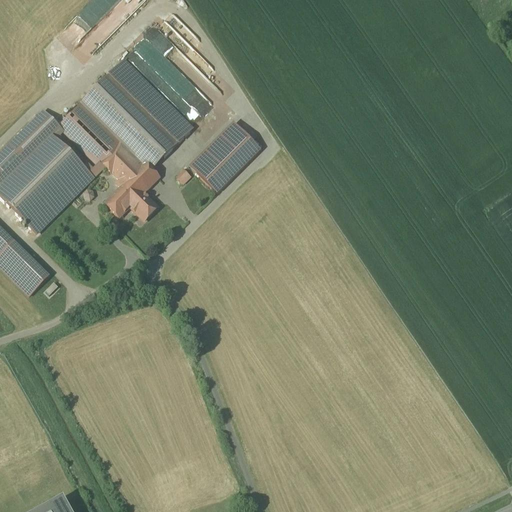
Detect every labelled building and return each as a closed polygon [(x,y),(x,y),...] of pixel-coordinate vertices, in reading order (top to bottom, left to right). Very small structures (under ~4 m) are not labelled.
[(140,203),(145,198),(160,182),(153,175),(194,134),(124,66),(61,131),(69,140),(97,167),(106,175),(116,186),(119,183),(140,203)] [(61,131),(44,115),(0,159),(0,203),(40,242),(106,175),(97,167),(89,175),(62,148),(69,140),(61,131)] [(264,157),(242,135),(199,177),(221,199),(264,157)] [(159,212),(145,198),(140,203),(119,183),(116,186),(123,192),(107,209),(121,222),(131,211),(145,226),(159,212)] [(0,265),(17,249),(0,230),(0,265)] [(81,511),(76,501),(53,511),(81,511)]
